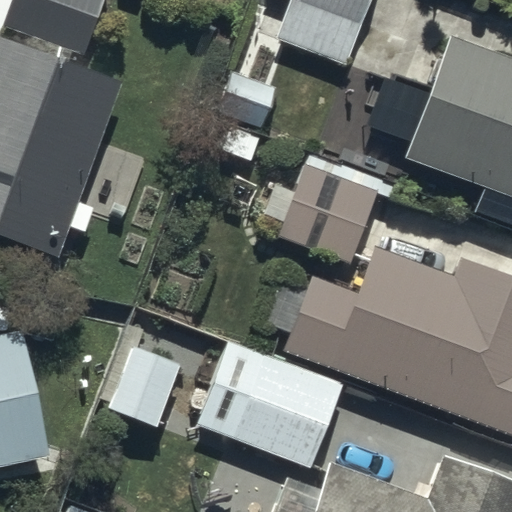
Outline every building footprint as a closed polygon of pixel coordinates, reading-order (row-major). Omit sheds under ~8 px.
[(105,0),(11,0),(1,31),(85,60),(105,0)] [(366,0),(272,0),(291,7),(277,44),(340,68),(366,0)] [(511,65),(448,42),(402,165),(511,205),(511,65)] [(122,90),(0,45),(0,245),(56,266),(69,232),(84,237),(92,214),(78,209),(122,90)] [(274,96),(226,77),(211,113),(260,132),(274,96)] [(276,184),(260,218),(280,227),(276,238),(345,267),(374,198),(304,169),(294,192),(276,184)] [(308,281),(281,356),(511,441),(511,289),(453,268),(448,284),(371,256),(356,299),(308,281)] [(16,337),(0,340),(0,471),(42,463),(16,337)] [(340,386),(225,345),(195,429),(310,469),(340,386)] [(177,370),(130,352),(106,414),(154,432),(177,370)] [(327,471),(318,495),(282,482),(270,511),(511,511),(511,491),(439,464),(423,507),(327,471)]
